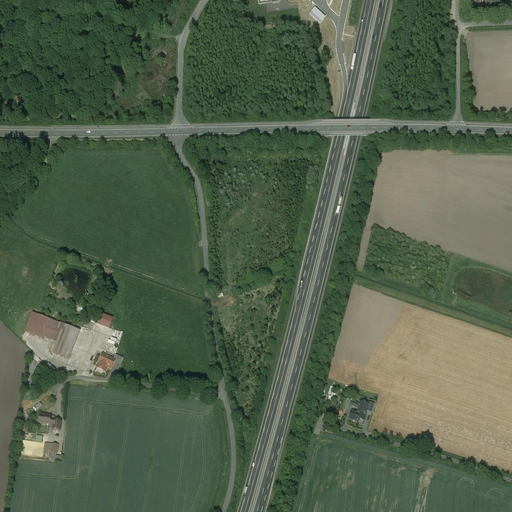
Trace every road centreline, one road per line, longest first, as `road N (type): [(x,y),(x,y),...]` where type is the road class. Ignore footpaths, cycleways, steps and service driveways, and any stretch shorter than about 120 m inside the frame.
road 1 (motorway): [(256,511),(383,0)]
road 2 (motorway): [(370,0),(244,511)]
road 3 (secondary): [(178,132),(456,130)]
road 4 (unclassified): [(178,132),(201,203),(225,395)]
road 5 (unclassified): [(225,395),(79,377),(32,405)]
road 6 (track): [(181,38),(0,12)]
road 7 (secondary): [(0,134),(178,132)]
road 8 (unclassified): [(344,430),(511,481)]
road 9 (unclassified): [(202,0),(181,38),(178,132)]
